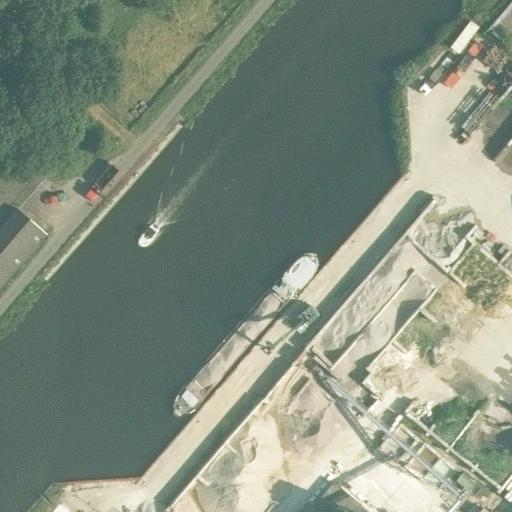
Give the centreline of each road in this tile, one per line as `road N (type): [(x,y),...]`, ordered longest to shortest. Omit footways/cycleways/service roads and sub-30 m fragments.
road 1 (unknown): [(149,511),(435,180),(476,174),(511,214)]
road 2 (unclassified): [(0,293),(256,0)]
road 3 (unknown): [(263,511),(315,451),(344,449),(421,511)]
